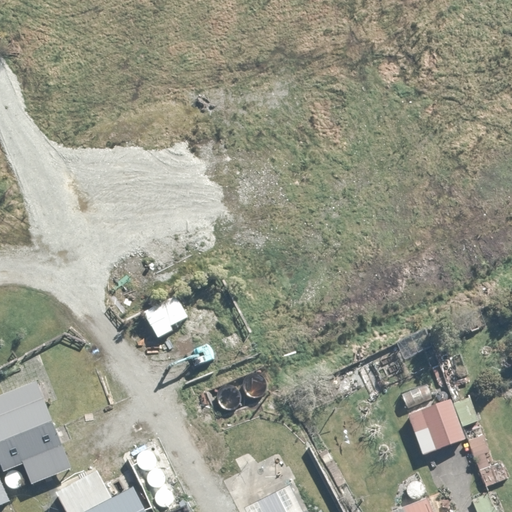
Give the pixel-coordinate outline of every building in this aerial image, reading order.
[(179,293),(143,313),(159,343),(196,323),(179,293)] [(25,462),(34,485),(75,469),(41,381),(0,397),(0,471),(0,472),(25,462)] [(449,397),(407,415),(425,456),(466,439),(449,397)] [(311,511),(279,449),(214,483),(229,511),(311,511)] [(141,511),(124,479),(59,511),(141,511)] [(435,511),(430,498),(395,511),(435,511)]
